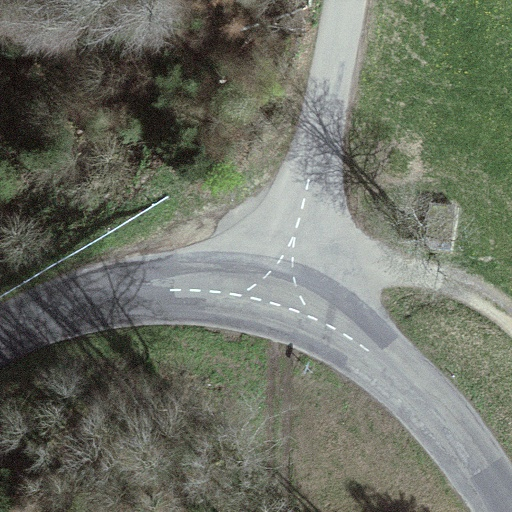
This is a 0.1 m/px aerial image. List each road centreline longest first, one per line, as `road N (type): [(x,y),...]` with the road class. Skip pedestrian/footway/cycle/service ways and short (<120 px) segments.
road 1 (tertiary): [(0,327),(53,297),(130,275),(215,262),(305,271)]
road 2 (tertiary): [(305,271),(411,379),(504,511)]
road 3 (unclassified): [(338,0),(305,271)]
road 4 (track): [(292,511),(305,271)]
road 5 (unclassified): [(305,271),(385,265),(450,282),(511,320)]
